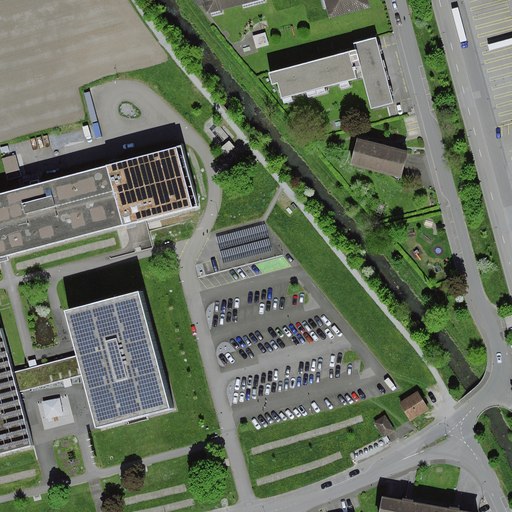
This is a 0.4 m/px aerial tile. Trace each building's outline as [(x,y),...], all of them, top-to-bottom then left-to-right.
[(257,1),(256,0),(205,0),(209,14),(257,1)] [(366,0),(323,0),(329,18),(368,7),(366,0)] [(362,52),(280,74),(283,84),(287,83),(292,99),(368,79),(378,112),(402,105),(384,37),(360,44),(362,52)] [(238,146),(213,117),(205,124),(205,131),(225,157),(238,146)] [(417,153),(366,141),(359,166),(410,179),(417,153)] [(118,164),(108,166),(114,186),(115,190),(115,191),(115,192),(116,196),(117,200),(118,201),(122,216),(125,227),(131,225),(144,222),(154,219),(160,218),(164,217),(172,215),(181,212),(182,212),(192,209),(197,208),(184,158),(181,147),(176,148),(152,155),(138,158),(128,161),(118,164)] [(9,175),(22,172),(18,153),(4,156),(9,175)] [(0,260),(2,260),(3,260),(3,259),(5,259),(7,258),(8,258),(11,257),(12,257),(21,255),(31,252),(50,247),(59,244),(69,242),(78,240),(87,237),(106,232),(125,227),(122,216),(118,201),(117,200),(116,196),(115,192),(115,191),(115,190),(114,186),(108,166),(89,171),(79,174),(71,176),(61,179),(52,181),(51,181),(42,184),(37,185),(33,186),(28,188),(24,189),(23,189),(5,194),(0,195),(0,260)] [(264,225),(215,237),(218,249),(267,237),(264,225)] [(268,239),(219,252),(223,264),(271,251),(268,239)] [(75,342),(77,349),(78,351),(78,352),(79,356),(81,361),(83,371),(84,375),(86,380),(88,389),(88,390),(91,399),(94,409),(99,428),(101,428),(109,426),(113,425),(126,421),(127,421),(149,415),(156,413),(159,412),(175,408),(172,398),(169,388),(167,379),(164,369),(161,360),(159,350),(156,341),(154,331),(151,321),(148,312),(146,302),(143,292),(130,295),(118,299),(95,305),(94,305),(82,308),(77,310),(69,312),(67,312),(73,333),(75,342)] [(0,455),(3,454),(4,454),(13,452),(34,446),(27,421),(25,413),(25,412),(22,401),(20,392),(17,382),(15,373),(15,372),(12,362),(10,353),(7,344),(5,336),(3,328),(0,328),(0,455)] [(418,392),(400,404),(412,421),(430,409),(418,392)] [(385,416),(375,423),(384,437),(394,430),(385,416)] [(379,511),(431,511),(432,506),(413,503),(413,500),(402,498),(402,500),(382,497),(379,511)]
